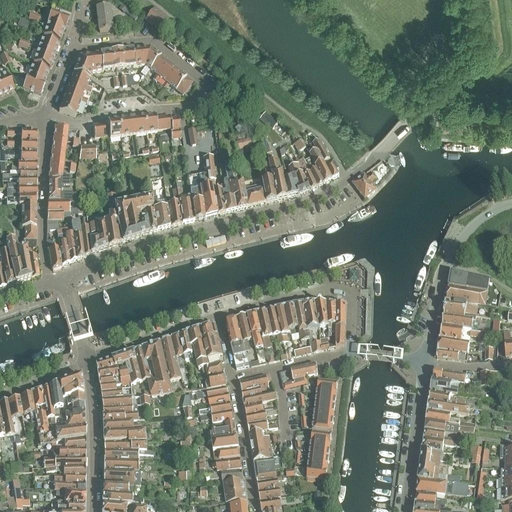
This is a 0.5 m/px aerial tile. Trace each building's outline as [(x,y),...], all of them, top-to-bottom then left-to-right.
[(119,10),(124,15),(128,10),(122,5),(121,7),(119,10)] [(97,10),(98,22),(112,20),(111,8),(97,10)] [(148,19),(145,22),(158,33),(161,29),(169,19),(156,9),(148,19)] [(135,22),(138,18),(129,11),(126,14),(135,22)] [(48,23),(48,24),(65,30),(69,19),(51,12),(47,23),(48,23)] [(114,32),(112,20),(98,22),(100,34),(114,32)] [(20,21),(17,27),(27,31),(29,24),(20,21)] [(43,36),(58,41),(60,42),(65,30),(48,24),(43,36)] [(42,40),(37,51),(54,58),(59,46),(42,40)] [(79,59),(69,86),(59,113),(75,119),(81,103),(86,105),(87,103),(88,101),(82,99),(85,92),(90,94),(92,90),(86,88),(91,75),(145,68),(155,76),(152,81),(156,84),(159,79),(165,84),(161,89),(165,91),(169,87),(175,92),(176,91),(182,97),(192,84),(186,79),(186,78),(150,50),(79,59)] [(33,63),(48,69),(50,70),(54,58),(37,51),(33,63)] [(32,67),(28,78),(44,84),(49,73),(47,72),(32,67)] [(0,78),(0,92),(2,97),(14,92),(6,75),(0,78)] [(27,78),(22,90),(29,93),(40,97),(45,84),(44,84),(28,78),(27,78)] [(273,131),(277,124),(265,114),(260,121),(273,131)] [(162,118),(155,119),(156,132),(163,131),(171,130),(171,131),(170,120),(170,117),(162,118)] [(155,118),(143,119),(146,136),(157,135),(156,132),(155,119),(155,118)] [(131,121),(133,138),(146,136),(143,119),(131,121)] [(178,119),(170,120),(171,131),(171,133),(179,131),(178,119)] [(118,122),(121,139),(133,138),(131,121),(118,122)] [(100,126),(102,139),(109,138),(109,141),(121,139),(118,122),(107,124),(107,125),(100,126)] [(94,140),(102,139),(100,126),(93,127),(94,140)] [(53,140),(66,142),(67,130),(55,129),(53,140)] [(191,147),(196,146),(197,146),(194,130),(188,131),(191,147)] [(171,133),(170,133),(171,141),(181,140),(179,131),(171,133)] [(7,133),(7,138),(14,138),(14,137),(21,137),(21,143),(37,143),(37,133),(21,133),(14,133),(7,133)] [(167,136),(160,137),(161,144),(168,143),(167,136)] [(52,154),(64,155),(66,142),(53,140),(52,154)] [(242,142),(235,144),(237,152),(244,150),(242,142)] [(305,150),(300,142),(294,146),(298,153),(305,150)] [(318,142),(313,144),(317,152),(322,161),(330,157),(328,154),(327,155),(321,145),(318,142)] [(37,143),(21,143),(20,164),(37,164),(37,143)] [(80,148),(79,162),(96,161),(95,147),(80,148)] [(317,152),(310,156),(311,159),(324,186),(333,181),(326,169),(334,165),(330,157),(322,161),(317,152)] [(52,154),(50,167),(63,168),(64,155),(52,154)] [(273,155),(268,156),(269,164),(277,203),(289,200),(284,181),(283,182),(281,172),(280,172),(277,160),(274,160),(273,155)] [(158,158),(148,160),(149,167),(159,165),(158,158)] [(204,177),(198,178),(205,221),(214,218),(217,217),(211,181),(215,180),(213,158),(202,159),(204,177)] [(311,159),(304,162),(317,189),(324,186),(311,159)] [(300,165),(298,166),(310,193),(317,189),(304,162),(304,161),(299,163),(300,165)] [(18,169),(11,169),(11,173),(37,173),(37,164),(20,164),(17,164),(18,169)] [(263,186),(262,186),(266,206),(277,203),(269,164),(265,165),(266,171),(265,172),(267,181),(262,182),(263,186)] [(334,165),(326,169),(333,181),(339,178),(336,174),(339,172),(335,166),(334,165)] [(298,166),(293,167),(298,183),(295,185),(298,198),(299,197),(310,193),(298,166)] [(48,181),(58,181),(58,179),(62,179),(63,168),(50,167),(48,181)] [(226,168),(225,168),(227,182),(228,182),(233,213),(246,210),(241,184),(235,185),(232,167),(226,168)] [(291,179),(284,181),(289,200),(298,198),(295,185),(298,183),(293,167),(288,169),(291,179)] [(9,177),(2,177),(2,181),(18,181),(18,182),(37,181),(37,173),(11,173),(9,173),(9,176),(9,177)] [(352,185),(354,188),(365,201),(377,192),(371,185),(377,180),(372,174),(366,179),(364,176),(352,185)] [(48,202),(56,202),(56,204),(65,204),(67,204),(68,204),(68,203),(75,203),(75,194),(68,195),(59,194),(59,191),(63,191),(63,187),(69,187),(69,178),(67,178),(62,179),(58,179),(58,181),(48,181),(48,202)] [(196,178),(188,180),(190,192),(188,193),(193,224),(194,223),(205,221),(198,178),(196,178)] [(215,180),(211,181),(217,217),(225,215),(222,194),(221,195),(220,191),(213,193),(213,189),(215,189),(214,182),(215,181),(215,180)] [(7,187),(2,187),(3,191),(6,191),(6,190),(13,190),(13,189),(15,189),(15,191),(19,191),(19,190),(36,190),(36,189),(37,189),(37,181),(18,182),(18,186),(7,186),(7,187)] [(225,194),(222,194),(225,215),(233,213),(228,182),(227,182),(225,182),(223,183),(224,188),(225,194)] [(180,183),(175,184),(176,191),(177,203),(181,227),(193,224),(188,193),(186,193),(187,199),(183,200),(180,183)] [(242,184),(241,184),(246,210),(254,208),(252,192),(251,189),(244,191),(242,184)] [(262,186),(251,188),(251,189),(252,192),(254,208),(266,206),(262,186)] [(6,199),(4,200),(6,200),(18,200),(19,199),(36,198),(36,194),(36,190),(19,190),(19,191),(15,191),(15,189),(13,189),(13,190),(6,190),(6,191),(6,199)] [(173,204),(166,206),(166,209),(169,230),(181,227),(177,203),(176,191),(172,192),(173,204)] [(18,200),(6,200),(6,208),(18,207),(21,207),(36,207),(36,201),(36,198),(19,199),(18,200)] [(151,198),(132,202),(140,239),(148,236),(144,204),(152,202),(151,198)] [(156,198),(151,198),(152,202),(152,203),(156,233),(169,230),(166,209),(165,206),(165,202),(157,203),(156,198)] [(114,205),(113,206),(114,212),(122,245),(140,239),(132,202),(116,205),(115,200),(113,201),(114,205)] [(152,202),(144,204),(148,236),(156,233),(152,203),(152,202)] [(45,203),(46,216),(63,215),(69,214),(68,210),(68,204),(67,204),(65,204),(56,204),(45,203)] [(36,207),(21,207),(21,218),(36,218),(36,207)] [(102,224),(107,250),(122,245),(114,212),(107,214),(109,222),(102,224)] [(69,214),(63,215),(63,220),(66,220),(68,236),(64,237),(69,265),(77,262),(71,230),(71,225),(70,222),(69,214)] [(63,215),(46,216),(46,223),(63,222),(63,220),(63,215)] [(36,218),(21,218),(20,227),(36,227),(36,218)] [(79,229),(83,259),(90,257),(87,228),(86,220),(82,221),(83,229),(79,229)] [(71,230),(77,262),(83,259),(79,229),(79,227),(78,224),(71,225),(71,230)] [(87,228),(90,257),(107,250),(102,224),(87,228)] [(46,226),(46,235),(49,235),(49,232),(58,232),(57,225),(54,226),(46,226)] [(36,227),(20,227),(20,229),(24,229),(24,241),(24,242),(35,242),(36,242),(36,227)] [(58,249),(62,268),(69,265),(64,237),(59,237),(58,235),(57,235),(58,244),(57,244),(58,249)] [(4,239),(0,239),(0,245),(1,245),(2,246),(6,246),(15,285),(31,280),(26,252),(35,250),(35,242),(24,242),(24,241),(22,241),(23,248),(26,248),(26,250),(16,251),(14,242),(5,243),(4,239)] [(48,252),(52,272),(62,268),(58,249),(54,250),(53,241),(50,242),(46,242),(47,252),(48,252)] [(3,249),(0,249),(0,257),(6,288),(14,285),(14,286),(15,285),(6,246),(2,246),(3,249)] [(35,250),(26,252),(31,280),(39,278),(36,257),(35,257),(35,250)] [(451,275),(449,288),(488,294),(485,309),(498,311),(500,299),(501,296),(489,282),(451,275)] [(449,288),(446,303),(474,307),(478,307),(485,309),(488,294),(449,288)] [(446,303),(444,315),(464,319),(464,316),(476,318),(478,307),(474,307),(446,303)] [(314,305),(302,306),(309,341),(310,349),(311,355),(314,355),(321,353),(319,343),(313,344),(311,331),(317,330),(314,305)] [(314,305),(317,330),(319,330),(328,329),(326,306),(326,305),(315,305),(314,305)] [(309,341),(302,306),(293,308),(298,330),(300,343),(309,341)] [(326,306),(328,329),(328,331),(331,332),(331,331),(335,331),(335,306),(326,306)] [(335,331),(335,344),(335,350),(344,348),(345,330),(346,307),(336,306),(335,306),(335,331)] [(283,309),(288,331),(289,331),(290,337),(296,336),(294,330),(298,330),(293,308),(283,309)] [(282,342),(283,345),(289,344),(287,336),(289,335),(288,331),(283,309),(274,311),(282,342)] [(266,314),(272,338),(273,338),(277,337),(278,346),(283,345),(282,342),(274,311),(266,313),(267,314),(266,314)] [(264,345),(265,350),(271,349),(269,339),(272,338),(266,314),(257,316),(256,316),(264,345)] [(444,315),(442,329),(463,332),(471,333),(479,334),(480,325),(475,324),(475,323),(476,318),(464,316),(464,319),(444,315)] [(253,339),(256,352),(264,350),(259,335),(261,335),(262,341),(265,350),(264,345),(256,316),(247,318),(253,339)] [(236,321),(249,369),(259,367),(258,363),(251,364),(249,357),(246,358),(245,353),(250,352),(248,343),(253,342),(256,352),(253,339),(247,318),(237,321),(236,321)] [(234,359),(236,372),(249,369),(236,321),(225,324),(231,348),(234,359)] [(200,332),(208,366),(219,363),(218,358),(222,357),(217,336),(214,337),(211,328),(200,332)] [(442,329),(440,342),(461,345),(463,332),(442,329)] [(203,376),(206,375),(204,368),(208,366),(200,332),(188,336),(191,348),(192,348),(198,371),(202,370),(203,376)] [(511,342),(510,342),(509,334),(503,334),(505,360),(511,359),(511,342)] [(188,336),(180,338),(186,363),(189,363),(187,357),(192,355),(191,348),(188,336)] [(171,341),(181,381),(182,384),(184,384),(184,386),(185,389),(188,388),(185,376),(189,375),(188,370),(187,371),(187,369),(187,368),(186,363),(180,338),(171,341)] [(169,378),(170,384),(181,381),(171,341),(161,344),(164,359),(169,378)] [(440,342),(438,352),(468,356),(469,346),(461,345),(440,342)] [(319,343),(321,353),(328,352),(328,345),(320,346),(320,343),(319,343)] [(161,344),(161,345),(144,351),(148,377),(152,398),(145,398),(145,399),(140,400),(141,408),(150,407),(149,398),(151,398),(151,399),(172,396),(172,393),(170,384),(169,378),(164,359),(161,344)] [(135,353),(141,384),(148,382),(148,384),(149,392),(144,394),(145,398),(152,398),(148,377),(144,351),(135,353)] [(438,352),(437,360),(466,364),(468,356),(438,352)] [(118,368),(120,377),(121,381),(129,379),(131,386),(141,384),(135,353),(134,354),(114,361),(116,369),(118,368)] [(98,373),(99,375),(116,369),(114,361),(113,361),(113,360),(97,366),(98,373)] [(204,368),(206,375),(207,379),(223,374),(221,364),(219,365),(219,363),(208,366),(204,368)] [(291,371),(293,383),(282,386),(284,391),(307,385),(305,379),(317,376),(315,366),(291,371)] [(99,382),(101,389),(102,390),(116,388),(116,387),(121,386),(122,388),(123,388),(121,381),(120,377),(118,368),(116,369),(99,375),(100,382),(99,382)] [(434,373),(433,382),(451,385),(464,387),(466,377),(434,373)] [(69,380),(58,384),(58,385),(58,389),(81,381),(80,377),(79,374),(69,378),(69,379),(69,380)] [(204,380),(206,391),(210,391),(226,388),(223,377),(224,377),(223,374),(207,379),(207,380),(204,380)] [(490,390),(491,374),(481,374),(480,389),(490,390)] [(257,384),(258,390),(265,388),(267,387),(267,385),(271,383),(269,378),(265,378),(258,380),(259,383),(257,384)] [(102,402),(102,403),(132,400),(131,386),(129,379),(121,381),(123,388),(122,388),(122,389),(128,387),(128,392),(122,392),(117,393),(116,388),(102,390),(101,389),(102,395),(101,395),(102,402)] [(239,384),(241,393),(258,390),(257,384),(259,383),(258,380),(239,384)] [(81,381),(58,389),(58,394),(81,388),(81,381)] [(317,390),(317,391),(336,394),(336,392),(337,384),(318,382),(317,390)] [(433,382),(430,393),(451,396),(457,397),(457,392),(450,391),(451,385),(433,382)] [(58,385),(49,388),(54,419),(60,419),(60,418),(60,417),(61,417),(60,411),(61,410),(61,408),(58,394),(58,389),(58,385)] [(49,388),(41,391),(41,392),(46,420),(50,420),(51,428),(55,428),(54,419),(49,388)] [(81,388),(58,394),(61,408),(61,410),(62,410),(62,416),(67,416),(66,408),(66,400),(82,397),(81,388)] [(243,401),(258,398),(262,397),(262,396),(261,393),(266,392),(265,388),(258,390),(241,393),(243,401)] [(196,395),(197,401),(228,396),(227,390),(206,393),(196,395)] [(315,398),(315,405),(335,407),(335,401),(336,394),(317,391),(316,391),(315,398)] [(37,436),(49,434),(45,414),(43,408),(41,392),(31,396),(34,420),(35,424),(37,436)] [(430,393),(429,404),(464,409),(465,402),(450,401),(451,396),(430,393)] [(258,398),(260,405),(262,405),(275,402),(274,394),(262,396),(262,397),(258,398)] [(31,395),(20,399),(23,416),(29,415),(30,420),(31,425),(35,424),(34,420),(31,396),(31,395)] [(208,403),(209,407),(230,403),(228,396),(197,401),(202,401),(202,404),(208,403)] [(82,397),(66,400),(66,408),(83,406),(82,397)] [(242,401),(244,409),(260,405),(258,398),(243,401),(242,401)] [(132,400),(102,403),(103,411),(104,417),(104,419),(138,416),(138,407),(136,408),(135,399),(133,400),(132,400)] [(183,411),(191,410),(190,403),(193,403),(193,402),(190,402),(189,399),(185,400),(183,407),(183,411)] [(18,400),(8,403),(14,437),(19,436),(16,420),(22,419),(18,400)] [(7,404),(0,406),(0,415),(6,444),(15,442),(14,441),(14,437),(8,403),(7,403),(7,404)] [(429,404),(427,413),(450,417),(468,419),(470,410),(464,409),(429,404)] [(199,413),(200,419),(232,413),(231,405),(210,409),(210,412),(199,413)] [(244,409),(246,419),(264,415),(273,413),(276,413),(277,412),(277,410),(272,411),(263,412),(262,405),(260,405),(244,409)] [(314,414),(313,418),(333,420),(333,417),(334,409),(335,407),(315,405),(314,406),(314,414)] [(83,406),(66,408),(67,416),(84,414),(83,406)] [(191,410),(183,411),(186,422),(192,421),(191,410)] [(211,422),(212,425),(234,422),(232,413),(200,419),(200,423),(211,422)] [(246,419),(247,427),(266,424),(266,419),(277,417),(276,413),(273,413),(264,415),(246,419)] [(427,413),(426,423),(474,431),(474,430),(475,430),(475,426),(470,426),(470,425),(467,425),(460,425),(460,424),(449,423),(450,417),(427,413)] [(61,417),(60,417),(60,418),(60,419),(60,424),(65,424),(84,421),(84,414),(67,416),(62,416),(61,417)] [(138,416),(104,419),(105,427),(134,425),(134,424),(139,424),(144,423),(144,416),(138,416)] [(313,423),(312,431),(332,433),(333,425),(333,420),(313,418),(313,423)] [(84,421),(65,424),(65,432),(84,429),(84,421)] [(192,421),(186,422),(188,429),(195,428),(194,421),(192,421)] [(207,435),(208,443),(211,442),(236,438),(234,423),(225,425),(218,426),(218,431),(211,432),(212,434),(207,435)] [(426,423),(425,432),(445,435),(451,436),(457,437),(458,433),(470,435),(474,435),(474,431),(426,423)] [(249,435),(261,433),(277,431),(277,426),(267,427),(266,424),(247,427),(249,435)] [(105,427),(105,435),(146,432),(152,432),(152,428),(141,428),(134,429),(134,425),(105,427)] [(65,432),(38,438),(38,439),(39,444),(85,439),(85,429),(84,429),(65,432)] [(180,444),(180,445),(191,445),(191,444),(192,443),(190,437),(191,437),(190,431),(189,431),(189,430),(183,431),(185,443),(180,444)] [(105,444),(105,445),(137,445),(147,445),(147,444),(146,432),(105,435),(105,444)] [(425,432),(423,440),(454,445),(460,445),(460,442),(444,440),(445,435),(425,432)] [(249,435),(251,445),(269,442),(269,438),(263,439),(261,433),(249,435)] [(311,441),(311,444),(330,446),(330,443),(331,436),(312,434),(311,441)] [(211,442),(213,454),(238,451),(236,439),(236,438),(211,442)] [(53,451),(85,451),(85,439),(39,444),(39,448),(51,446),(51,451),(53,451)] [(423,440),(422,449),(442,452),(443,447),(459,450),(460,445),(454,445),(423,440)] [(251,445),(252,454),(254,463),(273,460),(269,442),(251,445)] [(309,454),(308,457),(328,459),(329,456),(330,449),(330,446),(311,444),(310,443),(310,447),(309,454)] [(105,445),(105,453),(134,454),(154,455),(154,453),(147,453),(147,445),(137,445),(105,445)] [(422,449),(418,482),(446,485),(459,486),(460,480),(447,479),(438,477),(440,463),(442,463),(443,455),(442,455),(442,452),(422,449)] [(474,449),(473,457),(480,458),(481,452),(481,450),(474,449)] [(511,449),(500,449),(500,461),(505,461),(511,461),(511,450),(511,451),(511,449)] [(53,456),(58,456),(58,459),(85,459),(85,451),(53,451),(53,456)] [(218,462),(240,459),(238,451),(213,454),(214,462),(218,462)] [(105,453),(105,462),(139,463),(139,457),(152,457),(154,457),(154,455),(134,454),(105,453)] [(307,466),(307,470),(308,470),(327,472),(327,469),(328,462),(328,459),(308,457),(308,460),(307,466)] [(473,457),(472,465),(479,466),(480,458),(473,457)] [(53,459),(43,460),(44,470),(45,470),(84,469),(85,459),(58,459),(55,459),(53,459)] [(217,473),(241,471),(240,461),(215,464),(217,473)] [(105,462),(106,462),(105,472),(139,473),(139,463),(105,462)] [(254,465),(255,474),(275,471),(275,470),(280,470),(279,466),(274,467),(273,462),(254,465)] [(186,466),(187,474),(195,474),(195,466),(186,466)] [(84,469),(45,470),(45,474),(55,474),(63,473),(63,477),(85,477),(84,477),(84,469)] [(307,473),(306,480),(322,482),(326,482),(327,475),(327,472),(308,470),(307,473)] [(255,474),(257,485),(276,482),(276,481),(282,481),(281,479),(276,480),(275,471),(255,474)] [(511,471),(505,472),(500,472),(500,482),(505,482),(511,481),(511,471)] [(105,472),(105,482),(122,483),(130,483),(130,488),(140,488),(141,473),(139,473),(105,472)] [(222,485),(223,485),(243,483),(242,473),(221,475),(221,474),(209,476),(205,476),(206,483),(207,483),(210,482),(221,481),(222,485)] [(195,474),(187,474),(187,484),(193,484),(193,474),(195,474)] [(63,478),(54,478),(54,483),(53,483),(85,485),(85,477),(63,477),(63,478)] [(257,485),(258,495),(279,491),(278,483),(282,483),(282,481),(276,481),(276,482),(257,485)] [(500,482),(498,482),(498,492),(500,492),(511,491),(511,481),(505,482),(500,482)] [(416,494),(436,497),(467,500),(468,487),(459,486),(446,485),(418,482),(416,483),(415,492),(416,494)] [(53,483),(53,484),(54,483),(54,492),(56,492),(85,494),(85,485),(53,483)] [(223,485),(224,495),(225,506),(245,504),(243,483),(223,485)] [(105,497),(105,498),(134,499),(134,489),(129,489),(129,488),(122,488),(119,488),(105,488),(105,497)] [(258,495),(260,503),(280,500),(279,491),(258,495)] [(511,491),(500,492),(500,502),(509,503),(509,502),(511,502),(511,491)] [(48,511),(45,511),(84,511),(84,506),(85,495),(84,495),(85,494),(56,492),(56,498),(64,498),(64,504),(65,504),(65,505),(57,505),(51,505),(51,509),(48,509),(48,511)] [(416,494),(415,505),(435,506),(441,507),(446,507),(446,502),(436,501),(436,497),(416,494)] [(104,505),(127,507),(150,508),(150,504),(134,503),(134,499),(105,498),(104,505)] [(9,500),(6,500),(8,510),(16,511),(15,502),(15,500),(9,500)] [(260,505),(261,511),(279,511),(281,511),(280,502),(260,505)] [(502,508),(502,511),(511,511),(511,502),(509,502),(509,503),(509,508),(502,508)]
